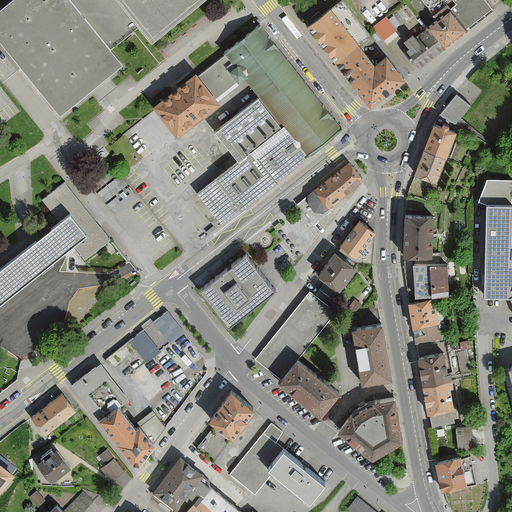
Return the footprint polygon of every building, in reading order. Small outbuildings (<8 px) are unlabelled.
[(201,0),(11,0),(0,9),(0,42),(60,115),(122,65),(110,49),(139,26),(152,41),(201,0)] [(419,0),(433,16),(447,5),(444,2),(442,0),(419,0)] [(442,0),(444,2),(446,0),(452,0),(457,6),(451,10),(467,31),(493,10),(485,0),(442,0)] [(330,11),(309,27),(324,46),(346,74),(360,92),(371,106),(388,93),(405,80),(388,58),(375,68),(358,46),(370,37),(342,2),(330,11)] [(427,29),(443,49),(462,34),(467,31),(451,10),(447,5),(433,16),(437,21),(427,29)] [(385,18),(373,27),(383,41),(396,31),(385,18)] [(238,79),(244,74),(259,94),(308,155),(343,127),(260,22),(225,50),(235,63),(230,68),(238,79)] [(443,49),(427,29),(415,39),(413,36),(408,40),(404,44),(408,49),(404,53),(417,70),(443,49)] [(195,69),(152,102),(157,108),(177,134),(220,101),(217,96),(238,79),(230,68),(235,63),(226,52),(199,74),(195,69)] [(308,155),(259,94),(215,129),(239,158),(198,191),(223,222),(308,155)] [(455,124),(471,106),(456,95),(440,115),(455,124)] [(442,127),(435,124),(430,136),(425,149),(420,161),(415,174),(437,183),(457,133),(449,129),(450,127),(443,124),(442,127)] [(364,179),(349,160),(315,188),(330,206),(364,179)] [(487,205),(511,205),(511,180),(487,180),(478,202),(487,205)] [(0,301),(52,261),(73,244),(85,259),(86,258),(85,258),(92,253),(93,253),(92,252),(99,247),(99,248),(100,247),(99,247),(110,239),(100,226),(66,182),(65,181),(42,199),(42,200),(43,200),(59,220),(0,267),(0,301)] [(330,206),(315,188),(296,202),(313,224),(332,209),(330,206)] [(511,255),(511,256),(511,221),(511,205),(487,205),(485,299),(511,299),(511,298),(511,255)] [(432,216),(405,216),(404,256),(431,256),(432,216)] [(373,233),(374,232),(359,220),(340,246),(355,257),(373,233)] [(371,264),(373,233),(355,257),(340,246),(337,249),(354,262),(371,264)] [(274,288),(246,252),(200,289),(229,325),(274,288)] [(356,269),(335,253),(317,276),(338,292),(356,269)] [(404,256),(404,266),(408,305),(431,300),(434,300),(449,297),(447,264),(431,264),(431,256),(404,256)] [(323,284),(315,295),(327,305),(336,293),(323,284)] [(310,291),(256,359),(281,379),(298,357),(335,311),(327,305),(315,295),(310,291)] [(355,300),(349,308),(356,313),(362,305),(355,300)] [(431,300),(408,305),(413,326),(415,342),(441,338),(438,322),(434,300),(431,300)] [(167,311),(153,322),(170,344),(184,333),(167,311)] [(381,324),(351,329),(360,385),(390,380),(381,324)] [(143,330),(129,341),(146,363),(161,352),(143,330)] [(415,342),(417,357),(443,353),(441,338),(415,342)] [(468,341),(460,343),(461,350),(469,348),(468,341)] [(417,357),(422,389),(451,384),(450,376),(447,376),(443,353),(417,357)] [(340,391),(298,357),(281,379),(278,381),(320,415),(340,391)] [(70,386),(98,422),(105,417),(118,407),(119,408),(128,401),(101,365),(96,368),(95,366),(70,386)] [(451,384),(422,389),(427,417),(430,416),(433,428),(455,424),(453,412),(456,412),(451,384)] [(255,409),(231,391),(209,420),(215,425),(233,438),(255,409)] [(75,411),(62,394),(54,400),(32,417),(45,434),(75,411)] [(401,439),(395,395),(373,398),(374,401),(355,412),(352,410),(338,428),(374,456),(401,439)] [(119,408),(118,407),(105,417),(98,422),(131,465),(136,466),(152,446),(139,428),(136,431),(119,408)] [(139,428),(152,446),(165,427),(153,412),(136,425),(139,428)] [(282,432),(271,424),(230,475),(255,495),(273,471),(268,467),(283,449),(276,443),(282,432)] [(214,463),(233,438),(215,425),(196,450),(214,463)] [(470,427),(456,429),(459,450),(473,448),(470,427)] [(71,468),(56,450),(53,452),(51,449),(40,458),(42,460),(36,465),(51,484),(71,468)] [(304,465),(283,449),(268,467),(273,471),(310,501),(325,482),(304,465)] [(99,456),(106,465),(114,459),(107,450),(99,456)] [(459,456),(435,462),(442,492),(467,485),(463,470),(460,460),(459,456)] [(460,460),(463,470),(472,468),(469,458),(460,460)] [(124,472),(114,459),(106,465),(101,469),(112,482),(124,472)] [(204,476),(180,459),(153,495),(175,511),(176,511),(184,502),(204,476)] [(0,493),(13,477),(0,466),(0,493)] [(191,507),(187,511),(251,511),(252,511),(251,511),(239,511),(209,488),(209,482),(204,476),(184,502),(191,507)] [(37,491),(29,497),(38,507),(45,500),(37,491)] [(83,492),(63,511),(83,511),(94,502),(83,492)] [(350,511),(376,511),(358,497),(347,509),(350,511)]
